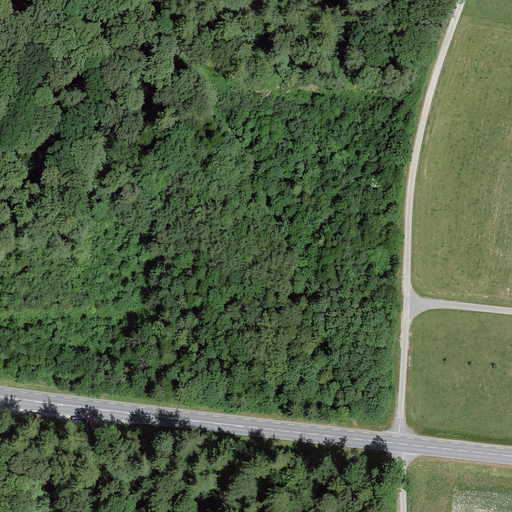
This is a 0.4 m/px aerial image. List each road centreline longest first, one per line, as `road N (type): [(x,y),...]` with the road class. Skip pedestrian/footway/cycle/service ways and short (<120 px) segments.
road 1 (unclassified): [(404,442),(423,147),(469,0)]
road 2 (secondary): [(0,397),(404,442)]
